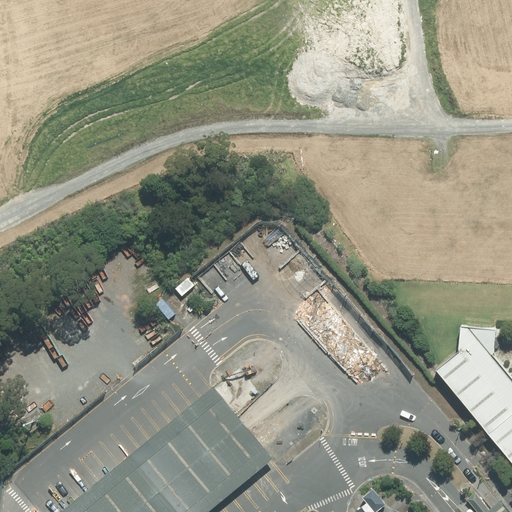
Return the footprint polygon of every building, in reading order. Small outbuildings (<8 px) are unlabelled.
[(287,235),(280,227),(255,229),(199,277),(213,294),(267,248),(269,250),(287,235)] [(300,248),(280,266),(310,299),(330,281),(300,248)] [(188,277),(175,287),(183,298),(196,287),(188,277)] [(437,369),(490,433),(511,414),(511,378),(493,355),(497,330),(461,326),(458,350),(437,369)] [(210,511),(277,458),(247,421),(219,387),(65,511),(210,511)] [(511,460),(511,414),(490,433),(511,460)] [(281,455),(288,464),(306,451),(299,442),(281,455)] [(376,511),(386,504),(372,488),(360,498),(365,504),(356,511),(376,511)] [(490,510),(475,492),(466,500),(476,511),(511,511),(502,500),(490,510)]
